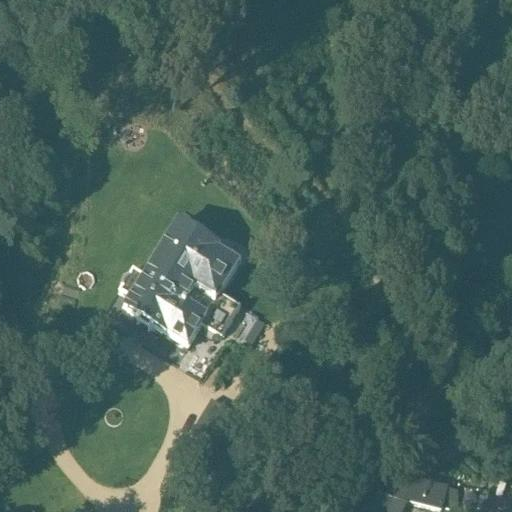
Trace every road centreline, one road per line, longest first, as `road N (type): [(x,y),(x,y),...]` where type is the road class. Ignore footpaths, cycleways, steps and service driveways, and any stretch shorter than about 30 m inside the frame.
road 1 (secondary): [(507,242),(486,253),(435,357),(314,511)]
road 2 (residential): [(507,242),(482,230),(468,194),(485,76),(508,0)]
